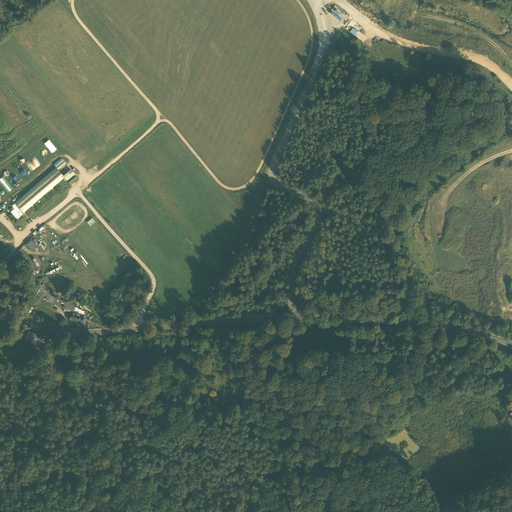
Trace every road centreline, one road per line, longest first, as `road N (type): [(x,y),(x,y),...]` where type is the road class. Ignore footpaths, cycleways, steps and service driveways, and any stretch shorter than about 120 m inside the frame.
road 1 (tertiary): [(511,345),(430,323),(293,316),(78,332),(39,324),(0,302)]
road 2 (track): [(297,0),(311,48),(253,180),(252,217),(206,299),(140,311)]
road 3 (track): [(253,180),(234,191),(217,184),(158,120),(77,191)]
road 4 (track): [(131,329),(151,275),(77,191)]
road 5 (track): [(158,120),(74,15),(72,0)]
